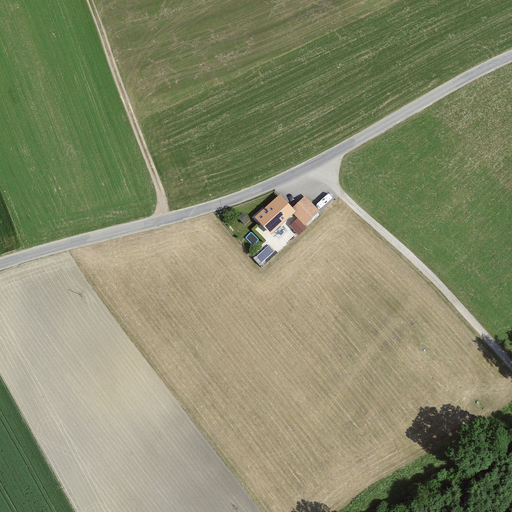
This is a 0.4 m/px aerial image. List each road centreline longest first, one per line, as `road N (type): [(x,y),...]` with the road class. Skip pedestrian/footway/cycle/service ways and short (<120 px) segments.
road 1 (unclassified): [(0,264),(276,182),(511,55)]
road 2 (track): [(313,163),(511,367)]
